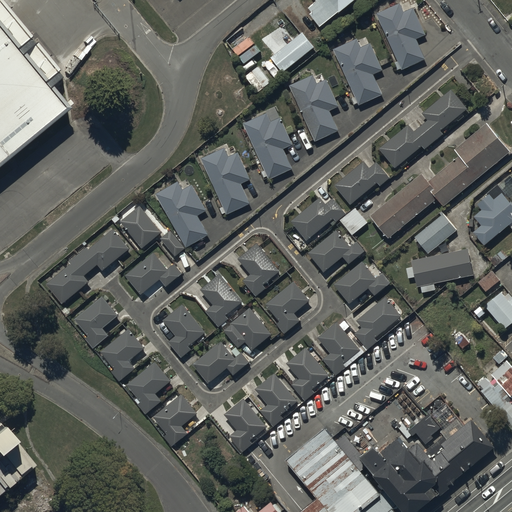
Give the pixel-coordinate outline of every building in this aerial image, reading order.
[(0,0),(0,176),(74,117),(48,85),(63,74),(2,0),(0,0)] [(312,9),(310,11),(320,24),(350,0),(314,0),(309,5),(312,9)] [(400,0),(377,10),(398,58),(394,59),(398,68),(402,67),(425,57),(416,37),(426,32),(414,5),(404,9),(400,0)] [(303,29),(271,54),(284,70),(315,45),(303,29)] [(357,36),(334,46),(359,103),(383,92),(374,71),(383,67),(371,41),(361,45),(357,36)] [(313,72),(289,83),(315,139),(339,128),(329,108),(339,104),(326,76),(317,81),(313,72)] [(452,86),(422,110),(429,117),(414,129),(408,122),(380,145),(396,165),(423,143),(425,146),(444,131),(441,128),(468,106),(452,86)] [(268,110),(244,120),(264,168),(261,169),(264,176),(267,175),(268,177),(293,167),(284,145),(293,142),(281,114),(278,116),(276,111),(270,114),(268,110)] [(422,169),(371,212),(390,234),(437,194),(445,203),(510,147),(487,119),(455,146),(460,151),(429,177),(422,169)] [(225,144),(201,155),(222,204),(219,206),(223,213),(251,201),(242,181),(251,177),(239,149),(229,154),(225,144)] [(365,158),(335,182),(351,203),(378,181),(380,184),(391,175),(377,158),(370,164),(365,158)] [(178,178),(156,191),(186,245),(209,233),(198,213),(207,207),(193,181),(183,187),(178,178)] [(506,190),(497,181),(476,200),(481,206),(473,213),(481,221),(472,229),(485,243),(511,218),(511,200),(504,192),(506,190)] [(336,219),(346,211),(333,195),(326,201),(321,194),(291,218),(307,238),(334,216),(336,219)] [(140,203),(121,218),(142,246),(162,230),(140,203)] [(356,205),(340,218),(341,219),(337,223),(342,229),(346,225),(352,233),(368,221),(356,205)] [(457,228),(442,210),(414,235),(419,240),(416,242),(419,246),(421,245),(428,253),(457,228)] [(71,262),(47,280),(63,301),(90,280),(84,273),(99,262),(103,268),(130,246),(114,226),(89,245),(88,243),(68,258),(71,262)] [(337,226),(308,250),(325,270),(343,254),(349,261),(365,248),(357,238),(351,243),(337,226)] [(171,227),(161,235),(176,254),(186,246),(171,227)] [(258,239),(238,255),(251,271),(243,277),(257,294),(266,286),(263,282),(281,268),(258,239)] [(474,273),(468,245),(412,257),(413,264),(406,265),(408,277),(415,275),(417,284),(421,284),(422,290),(436,287),(435,281),(474,273)] [(126,272),(142,292),(161,277),(167,285),(183,271),(174,261),(170,264),(169,263),(173,260),(167,252),(161,257),(154,249),(126,272)] [(362,258),(334,281),(350,301),(369,286),(375,293),(390,280),(382,270),(376,275),(362,258)] [(491,268),(477,279),(487,292),(501,280),(491,268)] [(221,270),(201,286),(213,301),(205,308),(218,325),(221,323),(223,325),(227,322),(225,319),(229,316),(226,312),(243,299),(221,270)] [(301,318),(294,310),(310,298),(295,278),(266,301),(279,319),(276,321),(284,331),(301,318)] [(500,288),(484,302),(506,329),(511,323),(511,294),(509,290),(505,294),(500,288)] [(103,292),(75,316),(89,333),(85,336),(93,346),(109,332),(104,325),(119,312),(103,292)] [(387,293),(357,317),(362,325),(355,331),(368,348),(379,340),(375,335),(403,313),(387,293)] [(183,301),(163,317),(176,333),(169,338),(183,356),(193,348),(189,343),(206,329),(183,301)] [(224,327),(238,345),(246,339),(252,347),(272,332),(251,305),(231,320),(232,321),(224,327)] [(338,318),(318,334),(331,350),(323,355),(336,372),(346,364),(344,361),(361,347),(346,328),(350,324),(345,317),(340,321),(338,318)] [(130,326),(101,349),(115,366),(111,369),(119,379),(137,366),(130,357),(145,345),(130,326)] [(508,335),(500,342),(509,351),(511,348),(511,340),(511,339),(511,338),(508,335)] [(221,338),(193,361),(210,380),(228,365),(235,374),(251,361),(241,349),(241,350),(237,345),(231,350),(221,338)] [(307,344),(287,360),(300,376),(292,382),(305,399),(316,390),(313,386),(330,373),(320,360),(321,359),(317,354),(315,355),(307,344)] [(490,379),(480,388),(511,427),(511,362),(500,349),(493,355),(496,359),(487,368),(496,379),(493,382),(490,379)] [(156,359),(127,381),(141,398),(138,401),(146,411),(162,398),(156,390),(172,379),(156,359)] [(299,398),(275,370),(255,387),(268,402),(260,408),(274,424),(284,416),(281,413),(299,398)] [(182,391),(153,413),(167,431),(164,434),(172,444),(189,432),(183,423),(198,411),(182,391)] [(260,408),(250,395),(247,398),(244,395),(224,411),(237,427),(230,433),(244,450),(253,442),(250,439),(268,424),(257,410),(260,408)] [(416,404),(409,409),(418,420),(410,426),(404,419),(398,424),(408,437),(417,430),(426,442),(434,435),(432,433),(442,425),(430,410),(424,414),(416,404)] [(374,467),(412,511),(496,443),(472,414),(448,435),(445,432),(426,447),(418,438),(412,443),(408,439),(407,440),(399,430),(382,444),(375,436),(361,448),(375,466),(374,467)] [(0,499),(39,469),(3,423),(0,425),(0,499)] [(399,511),(325,423),(286,455),(317,493),(301,506),(306,511),(399,511)] [(232,511),(282,511),(285,510),(276,499),(275,499),(273,497),(254,511),(252,511),(244,502),(232,511)]
